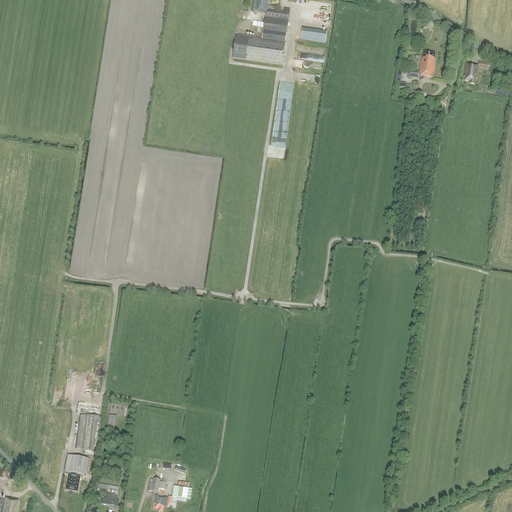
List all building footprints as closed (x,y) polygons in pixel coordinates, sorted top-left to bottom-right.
[(286,36),(288,21),(289,10),(284,9),(283,13),(267,10),(268,0),(253,0),(252,11),(266,13),(265,18),(264,18),(262,33),(286,36)] [(327,32),(302,29),(300,40),(325,43),(327,32)] [(281,66),(285,43),(236,35),(232,58),(281,66)] [(433,78),(435,62),(435,59),(434,59),(435,54),(423,53),(423,58),(421,57),(419,72),(409,70),(408,77),(419,79),(419,76),(433,78)] [(488,70),(489,64),(479,62),(478,66),(466,64),(464,77),(465,77),(465,81),(469,81),(469,85),(474,86),(475,79),(476,79),(478,69),(488,70)] [(101,421),(101,418),(81,415),(77,449),(97,452),(98,442),(100,433),(100,426),(101,421)] [(116,419),(117,416),(109,415),(108,418),(107,429),(115,430),(116,419)] [(68,456),(65,472),(85,476),(88,460),(68,456)] [(166,507),(168,498),(163,497),(167,483),(161,482),(161,480),(155,479),(154,480),(151,479),(150,484),(149,491),(159,493),(158,496),(157,496),(157,497),(155,496),(154,504),(153,504),(153,506),(153,509),(158,510),(157,511),(162,511),(164,507),(166,507)] [(69,480),(67,490),(77,492),(78,482),(69,480)] [(115,507),(118,507),(119,500),(117,499),(118,491),(119,487),(98,484),(98,489),(108,490),(107,498),(102,498),(101,505),(103,505),(103,504),(115,506),(115,507)] [(191,500),(192,489),(174,486),(172,497),(169,496),(166,507),(176,509),(177,501),(186,502),(187,499),(191,500)] [(0,511),(16,511),(19,501),(5,498),(4,501),(0,500),(0,511)]
